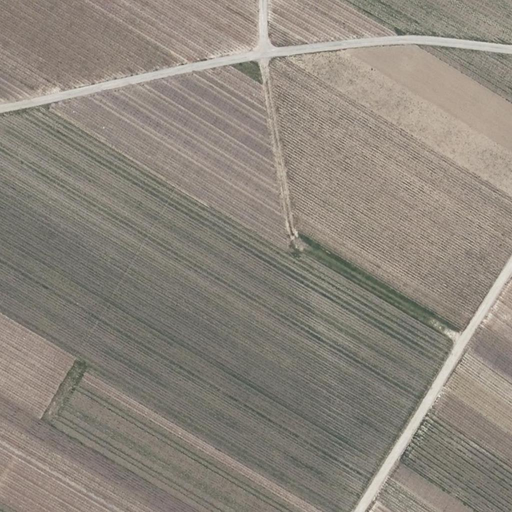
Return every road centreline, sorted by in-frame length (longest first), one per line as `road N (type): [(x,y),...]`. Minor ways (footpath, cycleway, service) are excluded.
road 1 (track): [(511,49),(428,37),(258,55),(0,110)]
road 2 (track): [(511,260),(354,511)]
road 3 (track): [(257,0),(258,55),(290,228)]
